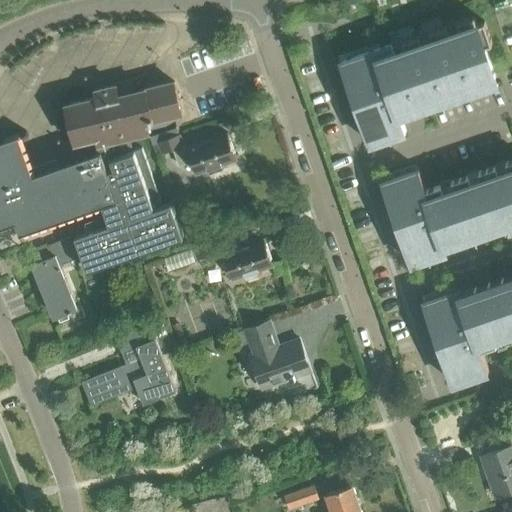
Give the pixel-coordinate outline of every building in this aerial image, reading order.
[(474,16),(457,22),(460,30),(450,33),(447,25),(430,31),(432,39),(423,43),(420,35),(403,40),(405,49),(395,52),(393,44),(342,62),(352,92),(358,90),(365,112),(360,114),(370,144),(406,131),(401,118),(416,113),(413,104),(495,76),(485,46),(492,43),(484,21),(477,24),(474,16)] [(149,132),(146,122),(181,113),(174,82),(119,95),(117,85),(95,90),(97,98),(65,105),(73,143),(96,137),(98,144),(99,151),(33,174),(19,134),(0,140),(0,226),(16,221),(20,233),(102,204),(109,223),(75,235),(87,270),(183,236),(171,202),(162,205),(141,148),(110,159),(109,157),(111,157),(112,146),(109,145),(109,142),(149,132)] [(180,135),(159,142),(159,144),(152,146),(155,156),(162,154),(163,154),(175,150),(180,165),(192,161),(196,172),(208,168),(210,174),(223,170),(221,164),(237,159),(229,135),(189,148),(184,146),(180,135)] [(511,160),(505,162),(508,170),(498,173),(496,166),(478,172),(481,179),(471,182),(469,175),(451,181),(454,188),(444,192),(441,185),(426,190),(419,169),(383,181),(393,211),(399,209),(407,232),(401,234),(411,263),(447,251),(446,249),(461,243),(458,235),(511,216),(511,283),(479,295),(476,286),(461,292),(460,289),(425,301),(435,331),(441,329),(448,351),(442,353),(453,383),(488,371),(481,350),(497,345),(494,338),(504,334),(506,341),(511,339),(511,160)] [(77,309),(60,266),(79,258),(70,236),(47,245),(51,257),(35,263),(56,317),(77,309)] [(221,253),(217,240),(163,259),(167,272),(195,263),(194,260),(197,259),(198,261),(221,253)] [(259,275),(257,269),(272,264),(264,240),(223,254),(231,278),(243,274),(245,280),(259,275)] [(143,404),(176,390),(161,351),(173,346),(163,318),(118,337),(124,351),(136,346),(141,359),(83,382),(91,402),(135,385),(143,404)] [(310,372),(298,338),(279,345),(270,319),(244,328),(253,355),(250,356),(262,389),(310,372)] [(503,448),(480,456),(495,497),(511,491),(511,430),(498,435),(503,448)] [(316,483),(285,494),(290,509),(321,498),(316,483)] [(326,494),(332,511),(361,511),(353,485),(326,494)]
